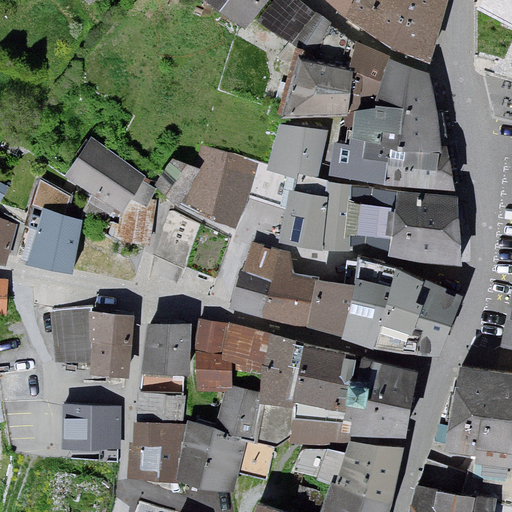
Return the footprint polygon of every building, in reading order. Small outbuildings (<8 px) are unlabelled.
[(212,0),(252,30),(275,0),(212,0)] [(364,0),(354,19),(396,42),(395,45),(439,58),(456,0),(364,0)] [(511,0),(483,0),(482,3),(511,17),(511,0)] [(301,6),(280,34),(311,57),(332,28),(301,6)] [(360,69),(307,63),(302,109),(355,115),(360,69)] [(434,111),(440,75),(396,68),(390,104),(434,111)] [(511,88),(502,87),(498,111),(511,113),(511,88)] [(447,116),(369,109),(367,138),(444,145),(447,116)] [(279,127),(274,172),(320,177),(325,132),(279,127)] [(88,135),(62,173),(115,210),(141,172),(88,135)] [(339,137),(335,176),(445,189),(449,150),(339,137)] [(174,156),(157,182),(184,199),(189,192),(185,207),(237,220),(252,160),(200,147),(194,169),(174,156)] [(40,177),(34,196),(66,206),(72,187),(40,177)] [(323,244),(348,246),(349,241),(360,242),(367,186),(331,182),(328,195),(294,188),(284,236),(323,244)] [(402,192),(395,255),(464,262),(471,200),(402,192)] [(41,207),(27,259),(70,271),(84,219),(41,207)] [(0,261),(4,263),(16,221),(0,216),(0,261)] [(245,239),(230,307),(342,332),(353,281),(342,279),(346,261),(245,239)] [(439,357),(460,290),(395,264),(391,278),(356,270),(353,281),(342,332),(439,357)] [(0,284),(0,315),(15,317),(16,285),(0,284)] [(55,359),(88,358),(86,304),(53,305),(55,359)] [(136,316),(96,315),(95,374),(135,375),(136,316)] [(196,328),(147,327),(146,372),(195,373),(196,328)] [(364,362),(312,351),(302,400),(353,411),(364,362)] [(201,355),(200,392),(232,393),(233,356),(201,355)] [(363,431),(415,440),(427,374),(375,365),(363,431)] [(511,373),(460,366),(445,450),(475,456),(474,464),(511,467),(511,373)] [(251,442),(260,400),(228,394),(220,435),(251,442)] [(111,410),(65,410),(65,454),(112,454),(111,410)] [(179,481),(230,494),(244,443),(193,429),(179,481)] [(334,483),(389,504),(401,451),(351,444),(346,455),(328,450),(318,477),(334,483)] [(386,511),(389,504),(334,483),(323,511),(386,511)] [(505,511),(508,502),(427,486),(422,511),(505,511)]
